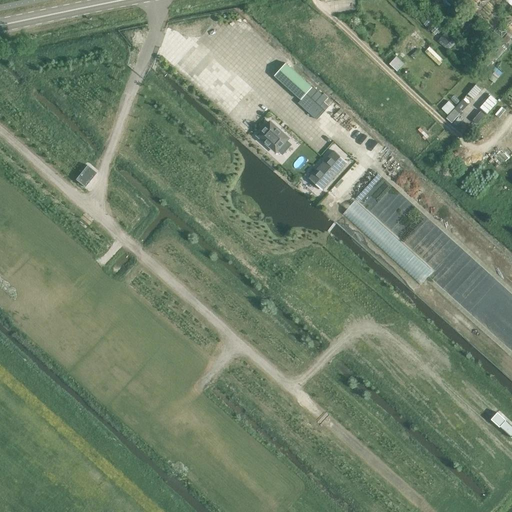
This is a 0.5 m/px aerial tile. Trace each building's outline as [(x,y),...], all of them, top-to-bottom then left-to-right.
[(422,50),(428,45),(415,31),(410,36),(422,50)] [(439,40),(450,48),(456,41),(445,33),(439,40)] [(426,50),(439,65),(444,60),(431,46),(426,50)] [(397,54),(403,59),(409,53),(403,48),(397,54)] [(399,71),(406,63),(398,55),(390,63),(399,71)] [(286,64),(274,77),(301,101),(312,88),(286,64)] [(477,84),(447,117),(453,122),(483,89),(477,84)] [(298,104),(317,121),(329,107),(324,102),(328,98),(324,94),(322,96),(312,88),(301,101),(298,104)] [(480,106),(488,113),(499,100),(492,94),(480,106)] [(442,108),(448,114),(456,106),(449,100),(442,108)] [(482,110),(473,119),(478,123),(486,114),(482,110)] [(289,136),(270,118),(256,134),(275,152),(278,150),(283,154),(292,144),(287,138),(289,136)] [(322,191),(348,163),(334,150),(308,178),(322,191)] [(355,200),(342,214),(422,284),(434,270),(355,200)] [(502,301),(508,289),(497,283),(490,297),(495,300),(491,307),(493,309),(499,299),(502,301)]
